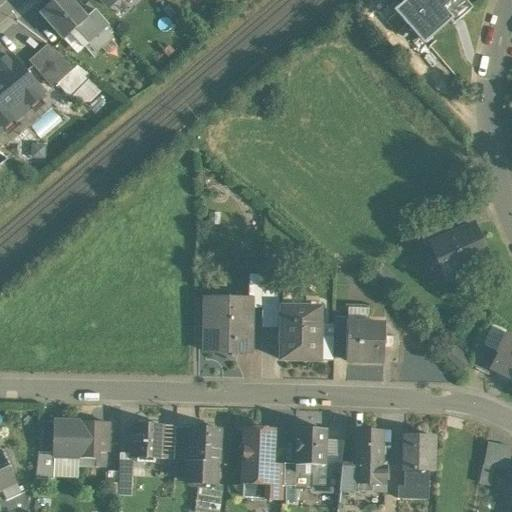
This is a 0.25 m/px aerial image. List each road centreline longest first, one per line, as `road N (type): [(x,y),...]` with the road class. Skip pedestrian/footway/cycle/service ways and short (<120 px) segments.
road 1 (residential): [(511,421),(454,401),(0,391)]
road 2 (residential): [(510,0),(491,61),(486,115),(507,204)]
